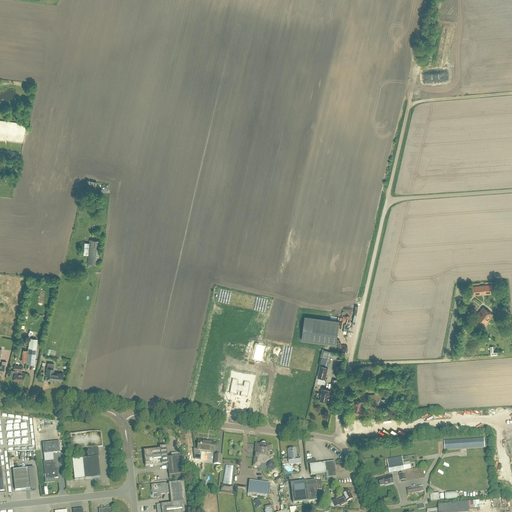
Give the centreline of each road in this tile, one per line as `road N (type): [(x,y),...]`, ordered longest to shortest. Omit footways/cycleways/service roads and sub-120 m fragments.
road 1 (tertiary): [(377,511),(346,451),(329,438),(142,415),(122,422)]
road 2 (track): [(511,92),(411,103),(387,199)]
road 3 (unclassified): [(0,506),(131,491)]
road 4 (tertiary): [(122,422),(107,411),(0,399)]
